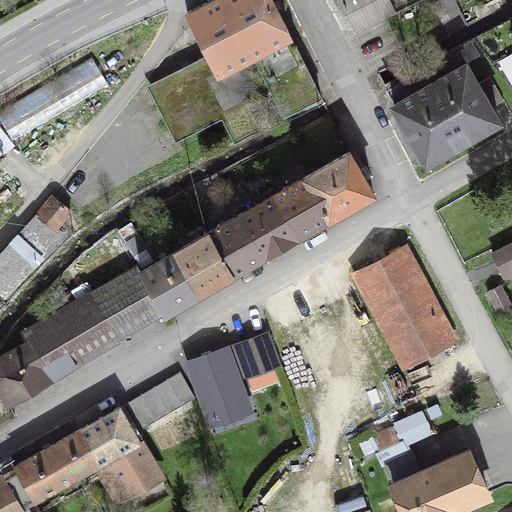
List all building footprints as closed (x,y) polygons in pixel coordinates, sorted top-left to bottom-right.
[(272,0),(209,0),(186,12),(209,56),(150,86),(176,138),(223,114),(235,139),(256,128),(244,104),(272,90),(284,114),(321,96),(272,0)] [(339,0),(343,8),(358,0),(369,0),(379,19),(418,0),(339,0)] [(471,40),(463,45),(472,60),(479,56),(471,40)] [(0,109),(0,118),(13,140),(108,85),(91,56),(0,109)] [(491,107),(477,84),(466,63),(394,105),(427,162),(499,121),(491,107)] [(477,84),(491,107),(503,100),(490,76),(477,84)] [(373,193),(349,151),(306,176),(330,218),(373,193)] [(0,172),(0,196),(7,206),(19,196),(0,172)] [(298,236),(330,218),(306,176),(273,194),(298,236)] [(265,255),(298,236),(273,194),(240,213),(265,255)] [(0,253),(0,290),(4,294),(62,233),(56,228),(70,210),(52,195),(37,214),(0,253)] [(240,213),(208,231),(233,274),(265,255),(240,213)] [(199,293),(233,274),(208,231),(175,251),(199,293)] [(511,244),(493,254),(503,274),(511,269),(511,244)] [(403,250),(359,273),(406,362),(450,338),(403,250)] [(165,312),(199,293),(175,251),(141,270),(165,312)] [(511,306),(501,285),(487,292),(501,319),(511,312),(511,306)] [(49,379),(116,340),(89,293),(23,331),(28,342),(0,358),(0,390),(8,403),(10,402),(8,400),(48,377),(49,379)] [(279,364),(268,334),(235,346),(246,376),(279,364)] [(226,349),(190,362),(212,421),(247,408),(226,349)] [(180,371),(128,401),(143,427),(195,397),(180,371)] [(159,475),(119,406),(15,465),(34,498),(93,465),(113,500),(159,475)] [(455,511),(454,508),(488,493),(487,490),(486,491),(468,450),(421,472),(411,448),(403,451),(400,443),(430,429),(422,411),(394,422),(396,425),(374,435),(393,483),(406,511),(455,511)] [(0,511),(25,511),(22,505),(34,498),(15,465),(0,473),(0,511)]
